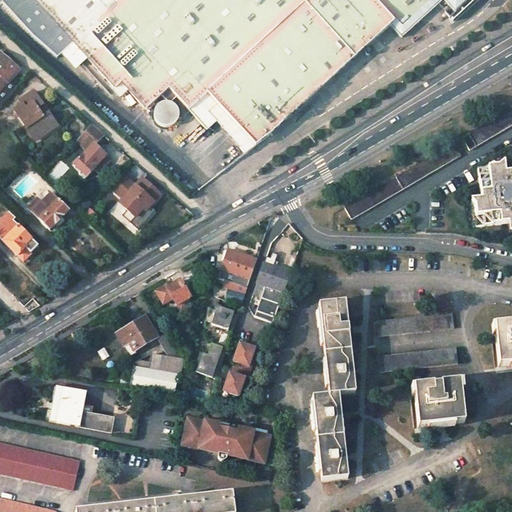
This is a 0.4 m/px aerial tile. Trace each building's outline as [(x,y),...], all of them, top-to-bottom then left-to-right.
[(22,0),(104,89),(111,83),(138,113),(161,92),(181,113),(200,96),(210,107),(241,141),(232,149),(237,155),(264,134),(312,90),(357,49),(370,37),(382,26),(393,38),(400,32),(435,0),(443,8),(440,8),(437,11),(442,18),(447,13),(461,0),(22,0)] [(18,88),(9,80),(19,69),(1,52),(0,52),(0,90),(8,98),(18,88)] [(56,126),(33,92),(19,101),(23,106),(14,112),(32,137),(44,128),(47,132),(56,126)] [(241,141),(210,107),(201,116),(232,149),(241,141)] [(469,151),(511,125),(511,111),(463,140),(469,151)] [(78,142),(88,151),(83,157),(82,156),(73,166),(80,173),(78,175),(83,179),(85,177),(86,178),(93,169),(98,173),(108,163),(103,158),(105,156),(93,146),(102,135),(93,127),(78,142)] [(44,128),(32,137),(35,141),(47,132),(44,128)] [(352,220),(461,156),(454,145),(345,208),(352,220)] [(26,158),(20,164),(24,169),(28,169),(32,165),(26,158)] [(511,172),(505,174),(504,163),(499,167),(478,169),(481,200),(470,201),(474,207),(476,227),(508,224),(509,235),(511,232),(511,172)] [(134,224),(162,191),(143,175),(136,183),(128,176),(112,194),(128,209),(123,215),(134,224)] [(40,184),(21,203),(38,220),(57,201),(40,184)] [(14,219),(8,213),(0,220),(0,232),(5,238),(2,241),(16,256),(17,255),(22,260),(29,253),(37,246),(12,221),(14,219)] [(256,261),(227,250),(218,278),(232,284),(233,281),(247,286),(256,261)] [(290,273),(263,263),(256,284),(264,288),(254,318),(273,324),(290,273)] [(196,291),(190,281),(185,284),(182,279),(168,287),(168,286),(157,291),(164,303),(174,297),(180,307),(187,303),(184,299),(196,291)] [(231,287),(227,299),(241,304),(245,292),(231,287)] [(354,392),(344,302),(317,305),(327,396),(311,398),(321,482),(326,481),(349,479),(339,394),(354,392)] [(233,329),(239,312),(217,305),(216,308),(207,305),(205,319),(212,321),(211,322),(233,329)] [(457,315),(379,323),(381,339),(459,330),(457,315)] [(155,337),(144,319),(118,335),(124,345),(129,342),(133,350),(155,337)] [(511,323),(494,325),(498,367),(511,365),(511,323)] [(184,358),(167,331),(156,337),(169,358),(183,361),(184,358)] [(254,349),(238,344),(233,361),(248,366),(254,349)] [(219,371),(226,349),(212,345),(208,356),(201,353),(198,363),(195,372),(216,380),(219,371)] [(97,352),(102,361),(109,356),(104,347),(97,352)] [(461,347),(383,357),(385,372),(463,363),(461,347)] [(169,358),(149,354),(147,369),(131,366),(128,386),(176,395),(183,361),(169,358)] [(248,366),(233,361),(228,374),(244,379),(246,380),(251,367),(248,366)] [(244,379),(228,374),(219,371),(216,380),(225,383),(222,392),(237,397),(244,379)] [(465,423),(460,381),(414,387),(419,428),(441,426),(465,423)] [(60,388),(53,386),(47,420),(53,422),(60,388)] [(108,433),(110,420),(78,413),(82,392),(60,388),(53,422),(108,433)] [(134,407),(137,395),(131,394),(128,406),(134,407)] [(225,462),(226,461),(227,456),(263,464),(269,437),(252,433),(253,431),(204,421),(203,423),(187,420),(181,447),(218,454),(217,459),(217,461),(217,462),(218,463),(219,463),(220,464),(221,464),(223,464),(224,463),(225,463),(225,462)] [(0,443),(0,475),(72,491),(78,461),(0,443)] [(232,511),(231,493),(75,511),(74,511),(232,511)] [(0,498),(0,511),(52,511),(53,511),(0,498)]
